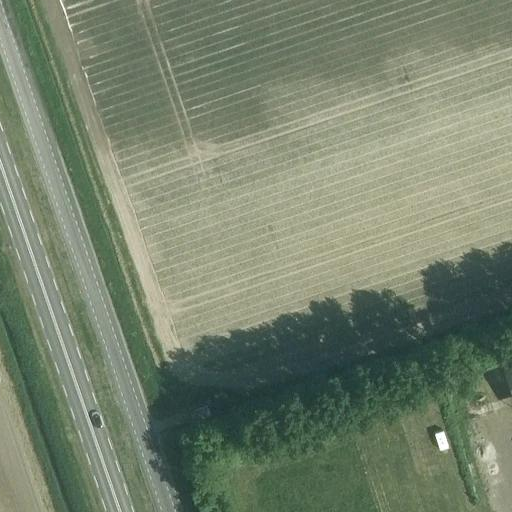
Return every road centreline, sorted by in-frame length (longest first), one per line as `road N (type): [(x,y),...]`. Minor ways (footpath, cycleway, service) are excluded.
road 1 (unclassified): [(172,511),(0,9)]
road 2 (primary): [(119,511),(0,163)]
